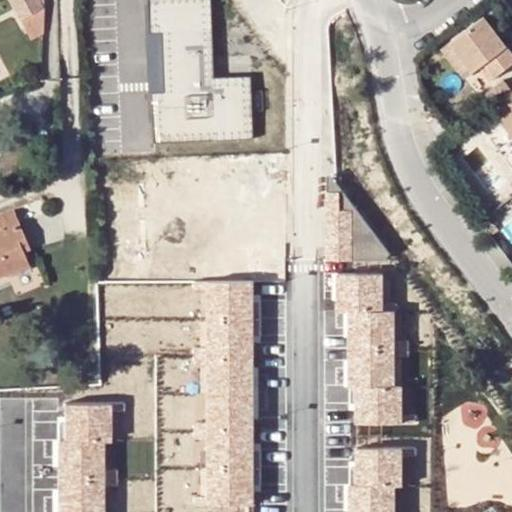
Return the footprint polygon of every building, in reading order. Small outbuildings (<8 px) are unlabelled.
[(10,0),(32,39),(44,32),(43,0),(10,0)] [(147,0),(152,138),(253,135),(251,73),(213,75),(210,0),(147,0)] [(483,14),(451,39),(473,69),(478,65),(489,78),(511,59),(511,52),(506,44),(505,44),(501,48),(490,34),(496,31),(483,14)] [(505,44),(496,31),(490,34),(501,48),(505,44)] [(465,75),(473,69),(451,39),(443,45),(465,75)] [(491,103),(509,89),(501,78),(483,92),(491,103)] [(511,134),(511,86),(509,89),(491,103),(489,104),(511,134)] [(436,116),(428,123),(439,136),(446,131),(436,116)] [(295,191),(204,193),(207,316),(298,314),(295,191)] [(0,214),(0,228),(0,229),(0,228),(0,273),(8,271),(28,263),(23,250),(30,248),(14,208),(0,214)] [(499,228),(487,214),(479,220),(490,234),(499,228)] [(141,255),(108,256),(109,318),(142,318),(141,255)] [(10,275),(30,267),(28,263),(8,271),(10,275)] [(396,309),(379,309),(380,272),(336,272),(336,309),(349,309),(349,418),(395,418),(396,309)] [(101,511),(101,401),(53,401),(53,511),(101,511)] [(395,511),(396,446),(350,445),(348,511),(395,511)] [(484,511),(511,511),(511,498),(510,495),(484,511)]
